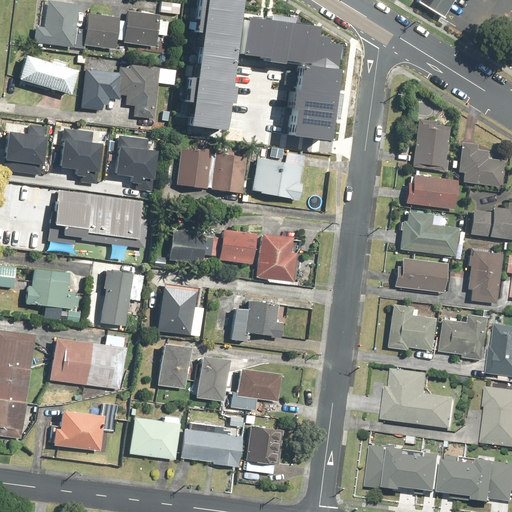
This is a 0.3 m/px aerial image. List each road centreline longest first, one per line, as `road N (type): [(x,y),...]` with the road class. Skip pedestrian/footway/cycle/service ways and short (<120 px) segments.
road 1 (residential): [(387,31),(318,511)]
road 2 (residential): [(0,482),(226,511)]
road 3 (unclassified): [(387,31),(511,107)]
